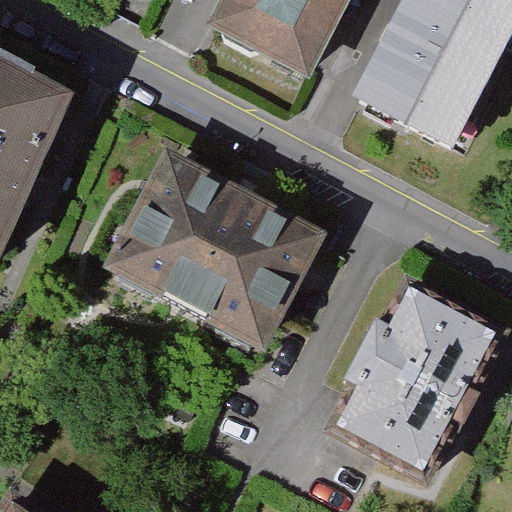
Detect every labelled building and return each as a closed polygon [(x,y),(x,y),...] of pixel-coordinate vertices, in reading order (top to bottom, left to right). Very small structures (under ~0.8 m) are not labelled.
[(352,0),(221,0),(202,39),(305,92),(352,0)] [(511,61),(511,17),(477,0),(428,0),(367,122),(458,168),(511,61)] [(0,270),(76,106),(0,71),(0,270)] [(325,238),(180,162),(122,273),(267,348),(325,238)] [(433,483),(504,344),(418,300),(400,335),(384,327),(353,388),(367,395),(345,438),(433,483)]
